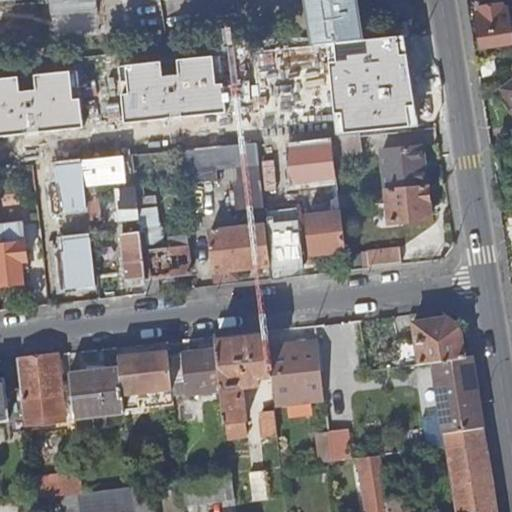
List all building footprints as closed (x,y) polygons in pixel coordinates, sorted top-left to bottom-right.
[(181,0),(182,13),(228,12),(228,0),(181,0)] [(355,0),(306,0),(314,45),(362,40),(355,0)] [(511,44),(511,36),(509,9),(503,9),(502,4),(480,7),(480,13),(475,13),(480,48),(511,44)] [(393,23),(395,36),(408,35),(407,21),(393,23)] [(362,40),(314,45),(199,58),(208,146),(256,141),(273,139),(331,133),(356,131),(352,90),(380,87),(375,39),(362,40)] [(511,79),(501,88),(511,103),(511,79)] [(359,132),(331,135),(333,153),(361,150),(359,132)] [(331,135),(331,133),(273,139),(278,185),(261,187),(264,209),(266,223),(271,264),(272,279),(304,275),(292,170),(335,166),(333,153),(331,135)] [(273,139),(256,141),(261,187),(278,185),(273,139)] [(261,187),(256,141),(208,146),(181,149),(186,183),(219,179),(218,169),(236,167),(242,222),(257,220),(256,210),(264,209),(261,187)] [(382,150),(386,188),(426,184),(422,145),(382,150)] [(171,149),(132,153),(134,171),(173,166),(171,149)] [(126,176),(124,154),(82,158),(90,224),(91,236),(104,235),(98,186),(94,186),(93,179),(126,176)] [(426,184),(386,188),(389,222),(431,217),(427,183),(426,184)] [(144,184),(136,185),(138,202),(146,201),(144,184)] [(138,202),(136,185),(118,187),(121,210),(116,211),(116,219),(122,218),(122,219),(140,217),(139,211),(138,202)] [(143,211),(139,211),(140,217),(142,231),(146,231),(151,277),(190,272),(188,246),(170,247),(170,241),(163,241),(161,227),(158,227),(157,208),(143,209),(143,211)] [(344,251),(339,211),(307,214),(312,254),(344,251)] [(0,283),(24,282),(23,268),(23,262),(28,261),(24,222),(0,224),(0,283)] [(271,264),(266,223),(211,230),(216,280),(236,277),(235,268),(271,264)] [(147,277),(142,231),(123,233),(128,280),(147,277)] [(399,248),(366,251),(368,267),(401,264),(399,248)] [(464,359),(461,328),(448,319),(415,322),(416,337),(396,340),(400,366),(432,362),(464,359)] [(272,375),(269,345),(268,335),(217,341),(218,350),(222,388),(226,423),(247,421),(244,398),(240,394),(240,387),(260,385),(259,376),(272,375)] [(275,405),(324,399),(317,340),(269,345),(272,375),(275,405)] [(118,366),(123,409),(138,407),(137,392),(171,389),(170,382),(166,355),(165,350),(117,355),(118,366)] [(222,388),(218,350),(166,355),(170,382),(187,380),(189,392),(222,388)] [(56,354),(16,358),(20,393),(23,418),(24,424),(64,420),(56,354)] [(464,359),(432,362),(444,430),(446,447),(486,441),(473,358),(464,359)] [(123,409),(118,366),(69,372),(75,419),(123,412),(123,409)] [(0,420),(23,418),(20,393),(6,394),(4,378),(0,378),(0,420)] [(278,435),(275,405),(263,407),(264,419),(262,419),(264,436),(278,435)] [(347,429),(328,431),(328,432),(331,461),(350,459),(347,429)] [(331,461),(328,432),(315,434),(318,462),(331,461)] [(496,511),(486,441),(446,447),(456,511),(496,511)] [(389,511),(383,468),(381,454),(359,457),(365,511),(389,511)] [(406,511),(401,466),(383,468),(389,511),(406,511)] [(265,469),(250,471),(254,500),(269,499),(265,469)] [(78,493),(83,492),(81,472),(47,476),(50,496),(60,495),(78,493)] [(232,473),(182,480),(184,494),(185,502),(235,496),(232,473)] [(47,476),(30,478),(33,498),(50,496),(47,476)] [(184,494),(182,480),(162,482),(164,497),(184,494)] [(156,511),(153,483),(133,486),(136,511),(156,511)] [(136,511),(133,486),(83,492),(78,493),(80,511),(136,511)] [(80,511),(78,493),(60,495),(62,511),(80,511)]
